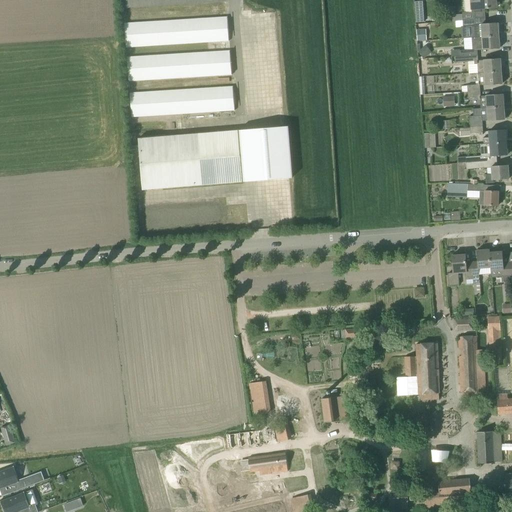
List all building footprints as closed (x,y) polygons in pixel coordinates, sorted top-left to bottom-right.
[(462,13),(462,20),(485,18),(484,9),(497,8),(495,0),(469,0),(470,9),(473,8),(473,12),(462,13)] [(228,16),(124,22),(126,47),(230,41),(228,16)] [(473,26),(473,37),(473,38),(498,36),(498,23),(485,24),(485,18),(462,20),(463,27),(473,26)] [(425,29),(417,30),(419,41),(426,40),(425,29)] [(477,49),(481,49),(481,50),(499,49),(498,36),(473,38),(472,38),(473,50),(477,49)] [(426,45),(418,51),(423,58),(431,52),(426,45)] [(230,50),(127,56),(128,81),(232,75),(230,50)] [(469,73),(478,73),(501,71),(500,58),(484,60),(477,60),(477,55),(460,56),(454,57),(455,63),(468,62),(469,73)] [(502,84),(501,71),(478,73),(478,82),(476,82),(476,85),(467,85),(468,92),(480,91),(480,86),(486,85),(502,84)] [(233,86),(130,92),(132,117),(235,110),(233,86)] [(481,100),(480,91),(468,92),(468,93),(468,98),(477,97),(477,100),(481,100)] [(488,108),(504,107),(503,94),(487,95),(488,108)] [(454,96),(442,97),(443,106),(455,106),(454,96)] [(504,107),(488,108),(473,109),(473,116),(469,116),(470,127),(482,126),(482,121),(504,120),(504,107)] [(450,120),(441,121),(442,129),(450,129),(450,120)] [(482,126),(470,127),(459,128),(460,136),(471,135),(470,133),(479,133),(479,135),(483,135),(482,126)] [(489,131),(490,138),(483,138),(483,144),(490,144),(506,142),(505,129),(489,131)] [(243,182),(239,130),(138,138),(142,190),(243,182)] [(424,133),(425,148),(435,147),(435,133),(424,133)] [(506,142),(490,144),(491,156),(507,155),(506,142)] [(492,166),(493,174),(485,174),(485,183),(493,183),(493,180),(509,179),(508,165),(492,166)] [(448,184),(448,185),(447,197),(467,198),(468,191),(480,191),(479,205),(498,206),(499,191),(490,191),(490,185),(477,185),(470,184),(470,185),(448,184)] [(473,279),(473,283),(479,283),(479,274),(491,274),(490,252),(490,249),(477,250),(477,262),(472,262),(473,279)] [(491,274),(491,278),(503,277),(503,282),(510,281),(509,275),(510,275),(509,262),(503,263),(502,251),(490,252),(491,274)] [(466,272),(466,280),(473,279),(472,262),(466,263),(465,254),(452,255),(453,273),(448,273),(449,286),(459,285),(458,272),(466,272)] [(423,288),(414,288),(414,297),(423,297),(423,288)] [(497,328),(496,316),(487,317),(488,328),(497,328)] [(473,319),(454,319),(454,327),(473,326),(473,319)] [(392,337),(406,336),(405,327),(391,329),(392,337)] [(477,350),(476,336),(459,337),(459,349),(462,349),(462,356),(460,356),(461,392),(464,392),(465,399),(477,398),(477,391),(479,391),(485,390),(483,350),(477,350)] [(417,344),(417,357),(415,358),(415,357),(406,357),(407,377),(416,376),(416,375),(418,375),(419,394),(421,394),(421,397),(430,396),(429,393),(439,393),(437,343),(417,344)] [(499,347),(489,347),(489,361),(499,361),(499,347)] [(266,381),(250,383),(254,415),(271,412),(266,381)] [(511,413),(511,398),(508,398),(507,393),(496,394),(498,415),(511,413)] [(289,396),(283,399),(280,394),(271,400),(278,411),(283,407),(286,411),(295,405),(289,396)] [(344,396),(337,397),(322,399),(325,423),(340,420),(347,419),(344,396)] [(428,414),(414,415),(415,426),(419,426),(420,431),(427,431),(427,426),(428,426),(428,414)] [(274,422),(280,449),(292,446),(286,420),(274,422)] [(6,445),(14,443),(9,425),(1,428),(6,445)] [(259,430),(230,434),(232,448),(261,444),(259,430)] [(291,433),(295,457),(306,455),(302,431),(291,433)] [(501,431),(493,431),(477,432),(479,464),(502,463),(501,431)] [(431,449),(430,462),(446,462),(447,450),(431,449)] [(268,467),(278,466),(279,470),(286,470),(283,451),(246,456),(246,457),(248,468),(248,470),(257,469),(258,473),(269,472),(268,467)] [(14,466),(0,471),(0,488),(5,487),(8,494),(19,490),(17,483),(20,481),(14,466)] [(422,488),(422,492),(415,492),(416,508),(424,508),(424,510),(441,509),(441,506),(464,504),(464,500),(472,499),(471,492),(470,478),(464,479),(438,481),(439,491),(431,492),(431,487),(422,488)] [(29,511),(28,508),(31,507),(26,492),(0,501),(3,511),(29,511)] [(367,493),(367,499),(366,500),(367,500),(376,501),(377,494),(376,494),(368,493),(367,492),(367,493)] [(315,511),(311,494),(290,499),(292,511),(315,511)] [(395,509),(409,508),(408,494),(394,495),(395,509)]
